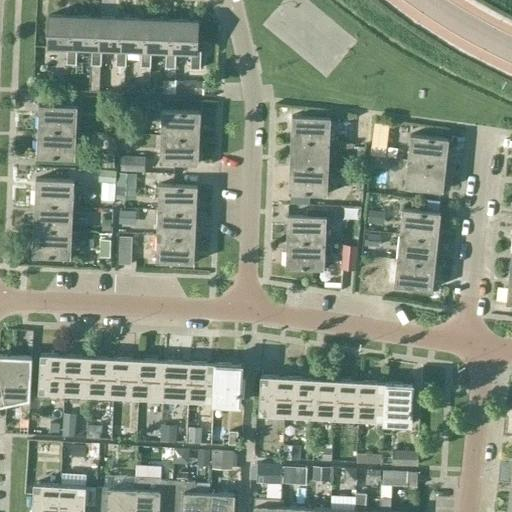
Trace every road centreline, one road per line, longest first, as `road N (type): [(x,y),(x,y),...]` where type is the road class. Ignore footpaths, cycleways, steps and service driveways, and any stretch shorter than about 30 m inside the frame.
road 1 (residential): [(245,312),(253,99),(231,0)]
road 2 (residential): [(245,312),(0,300)]
road 3 (residential): [(462,344),(245,312)]
road 4 (residential): [(462,344),(486,132)]
road 5 (residential): [(467,511),(484,347)]
